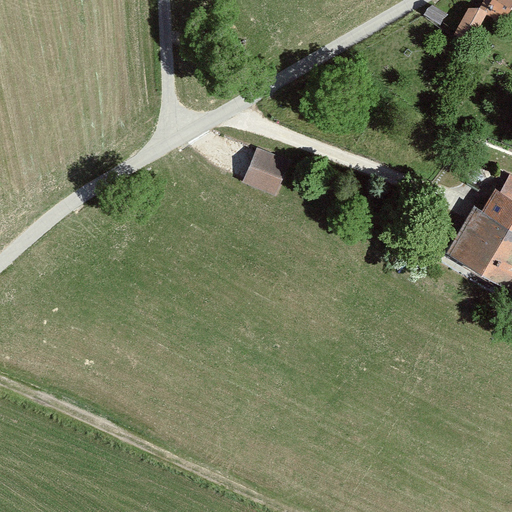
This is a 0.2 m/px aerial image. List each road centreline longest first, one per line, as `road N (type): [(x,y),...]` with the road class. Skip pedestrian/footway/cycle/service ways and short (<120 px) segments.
road 1 (track): [(419,0),(167,140),(57,214),(0,265)]
road 2 (track): [(167,140),(161,0)]
